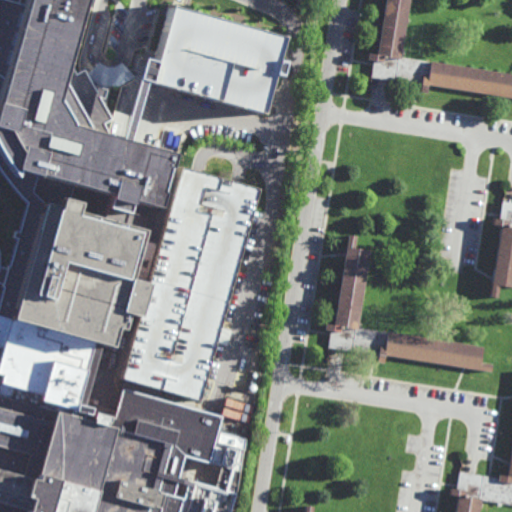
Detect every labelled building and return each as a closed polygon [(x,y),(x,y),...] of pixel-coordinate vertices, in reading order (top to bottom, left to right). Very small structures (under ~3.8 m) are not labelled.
[(106,228),(116,231),(123,210),(142,215),(161,151),(123,142),(72,129),(66,118),(74,113),(52,69),(44,74),(37,61),(52,0),(0,0),(0,174),(12,186),(0,238),(0,257),(32,266),(49,204),(57,205),(58,201),(69,204),(72,194),(112,206),(106,228)] [(83,0),(82,5),(90,8),(92,0),(83,0)] [(511,100),(507,100),(431,89),(429,94),(421,93),(422,85),(417,84),(380,79),(376,79),(377,65),(378,61),(372,60),(373,59),(380,60),(388,0),(409,0),(401,61),(511,75),(511,100)] [(133,82),(138,83),(257,118),(264,94),(280,39),(179,9),(168,6),(151,64),(140,60),(133,82)] [(175,166),(199,173),(237,183),(256,189),(197,399),(116,376),(175,166)] [(65,216),(69,204),(58,201),(57,205),(49,204),(32,266),(0,257),(0,294),(23,301),(17,322),(96,344),(107,347),(113,328),(118,330),(122,314),(128,315),(132,316),(141,286),(120,280),(132,236),(116,231),(106,228),(65,216)] [(490,298),(499,299),(501,286),(511,287),(511,208),(505,207),(503,217),(502,224),(496,223),(496,227),(500,228),(492,281),(490,298)] [(493,365),(492,373),(465,369),(386,357),(385,363),(377,362),(378,355),(374,355),(336,349),(329,348),(331,335),(332,330),(325,329),(326,322),(336,323),(346,256),(349,233),(358,234),(356,248),(372,251),(361,329),(483,347),(481,364),(493,365)] [(0,394),(20,400),(39,329),(17,323),(12,341),(4,339),(0,353),(0,378),(1,379),(0,382),(0,394)] [(0,511),(0,395),(74,418),(92,423),(108,427),(118,388),(192,409),(203,413),(220,417),(206,462),(239,472),(228,511),(0,511)] [(480,511),(482,500),(511,505),(511,459),(511,466),(509,475),(501,474),(500,477),(489,476),(469,472),(462,471),(459,486),(458,489),(453,488),(452,496),(460,497),(457,511),(480,511)]
